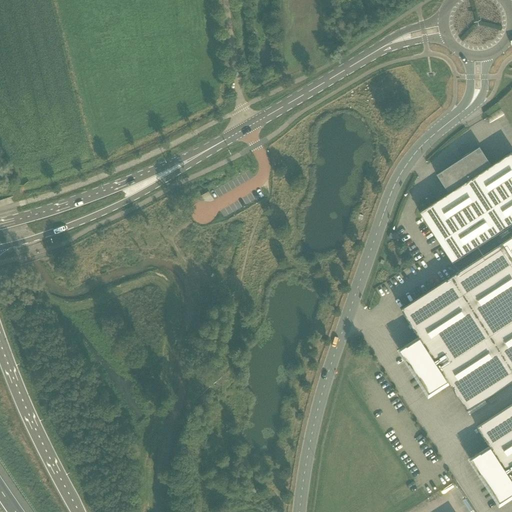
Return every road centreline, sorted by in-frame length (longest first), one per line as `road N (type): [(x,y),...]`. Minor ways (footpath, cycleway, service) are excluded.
road 1 (unclassified): [(300,511),(326,376),(392,183),(460,112)]
road 2 (tertiary): [(0,247),(126,201),(218,144)]
road 3 (tertiary): [(218,144),(0,227)]
road 4 (motorway): [(74,511),(0,353)]
road 5 (unclassified): [(246,128),(226,0)]
road 6 (tertiary): [(246,128),(352,64)]
